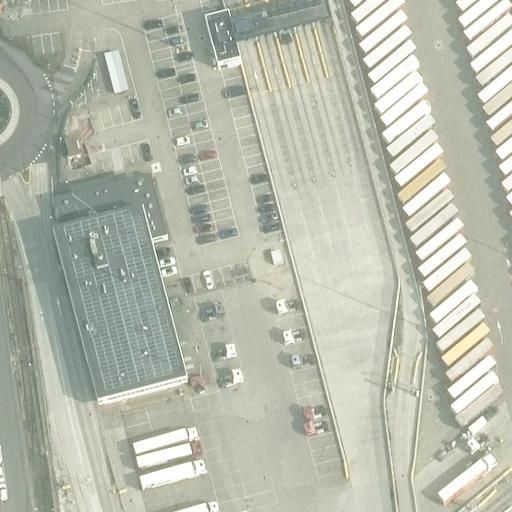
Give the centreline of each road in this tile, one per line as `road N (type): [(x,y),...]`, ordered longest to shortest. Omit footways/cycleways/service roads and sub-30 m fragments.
road 1 (unclassified): [(19,511),(0,366)]
road 2 (unclassified): [(0,166),(26,147),(37,116),(28,82),(0,61)]
